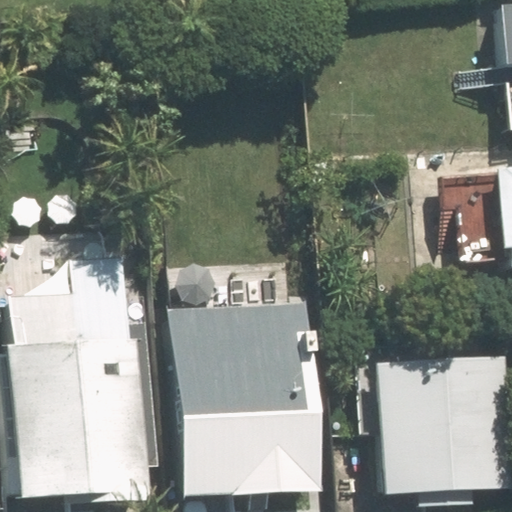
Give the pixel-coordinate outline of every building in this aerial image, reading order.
[(511,0),(503,0),(495,1),(499,67),(511,65),(511,0)] [(511,160),(484,162),(490,252),(511,250),(511,160)] [(0,347),(0,362),(10,500),(59,496),(59,503),(143,497),(132,339),(123,339),(118,259),(65,263),(67,292),(3,297),(7,347),(0,347)] [(159,314),(172,499),(314,489),(300,304),(159,314)] [(376,497),(505,488),(496,354),(366,363),(376,497)]
